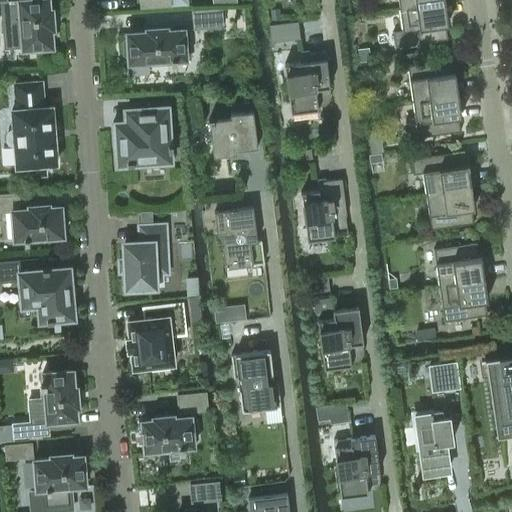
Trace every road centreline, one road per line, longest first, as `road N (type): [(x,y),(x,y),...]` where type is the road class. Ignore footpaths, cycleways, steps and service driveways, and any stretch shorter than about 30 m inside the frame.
road 1 (residential): [(123,511),(79,0)]
road 2 (residential): [(504,183),(477,0)]
